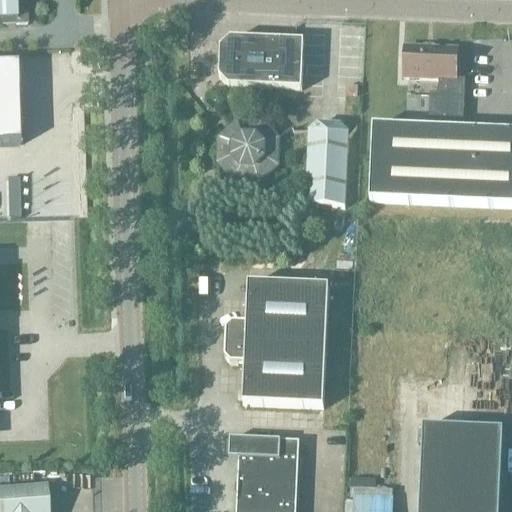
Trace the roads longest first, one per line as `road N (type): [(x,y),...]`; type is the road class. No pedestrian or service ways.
road 1 (unclassified): [(134,511),(121,0)]
road 2 (unclassified): [(511,13),(221,0)]
